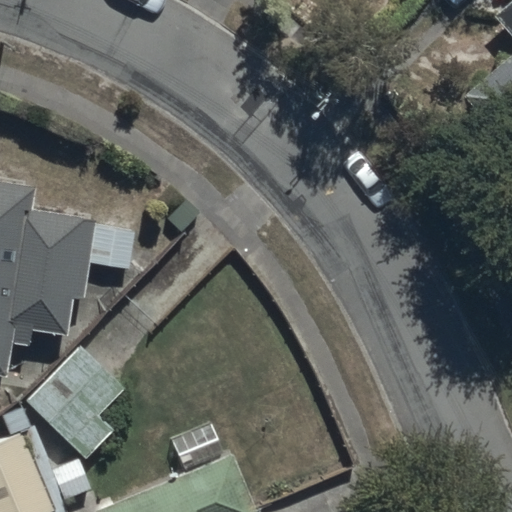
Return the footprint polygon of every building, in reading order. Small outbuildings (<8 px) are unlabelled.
[(511,0),(503,0),(494,8),(511,28),(511,42),(457,90),(511,153),(511,0)] [(67,331),(73,293),(86,295),(98,214),(33,205),(36,183),(0,177),(0,373),(9,374),(14,340),(29,342),(32,326),(67,331)] [(98,409),(120,385),(75,341),(23,399),(85,455),(114,423),(98,409)] [(0,446),(0,511),(28,511),(90,484),(75,455),(37,473),(19,437),(0,446)] [(254,511),(256,511),(230,448),(92,505),(94,511),(254,511)]
